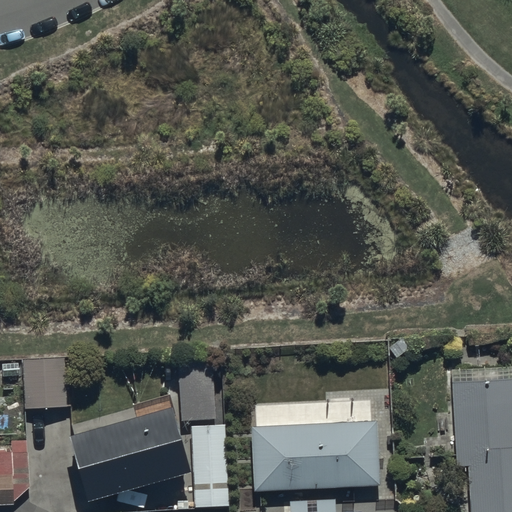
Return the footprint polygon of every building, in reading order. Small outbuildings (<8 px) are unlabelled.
[(24,355),(26,403),(67,402),(66,354),(24,355)] [(511,511),(511,363),(453,366),(456,460),(471,459),(473,511),(511,511)] [(174,393),(69,425),(89,491),(193,462),(174,393)] [(252,421),(255,485),(381,480),(379,416),(252,421)] [(225,420),(192,422),(197,503),(230,501),(225,420)] [(0,446),(0,501),(13,502),(29,483),(28,437),(12,438),(13,447),(0,446)] [(336,511),(336,494),(290,495),(290,511),(336,511)]
